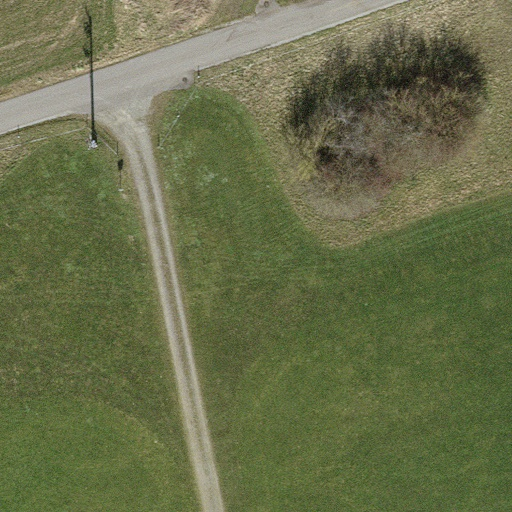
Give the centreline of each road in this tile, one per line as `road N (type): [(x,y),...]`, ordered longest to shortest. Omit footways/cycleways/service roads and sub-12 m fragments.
road 1 (track): [(129,83),(213,511)]
road 2 (residential): [(355,0),(0,125)]
